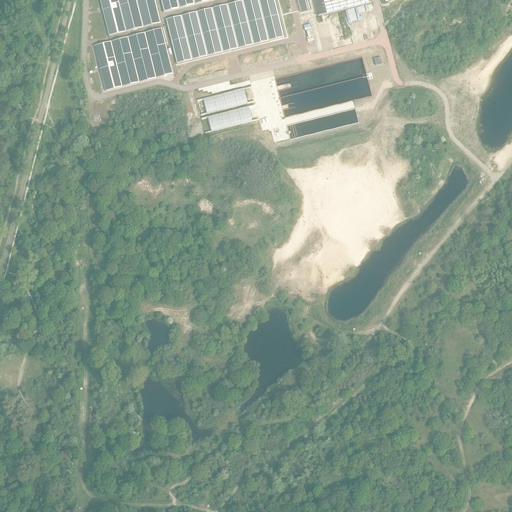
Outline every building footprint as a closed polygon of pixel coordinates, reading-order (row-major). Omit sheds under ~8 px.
[(155,0),(99,0),(109,36),(161,23),(155,0)] [(160,0),(164,12),(214,0),(160,0)] [(275,0),(245,0),(166,20),(177,64),(284,37),(279,14),(275,0)] [(309,0),(297,0),(301,13),(312,11),(309,0)] [(368,0),(315,0),(320,16),(318,16),(319,17),(345,10),(367,5),(371,4),(371,3),(369,3),(368,0)] [(367,5),(345,10),(348,22),(360,19),(359,15),(369,12),(367,5)] [(312,26),(304,27),(308,43),(316,41),(312,26)] [(162,28),(138,34),(94,46),(106,91),(174,74),(162,28)]
